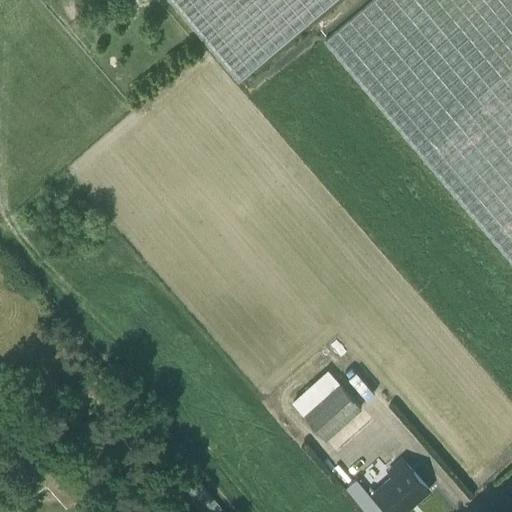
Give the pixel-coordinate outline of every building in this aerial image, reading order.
[(169,0),(238,82),(334,0),(169,0)] [(511,0),(371,0),(324,41),(511,263),(511,0)] [(292,401),(305,415),(327,439),(362,408),(328,370),(292,401)] [(389,511),(403,511),(429,489),(402,459),(388,471),(392,476),(373,493),(389,511)] [(41,477),(46,484),(67,507),(87,490),(61,460),(41,477)]
